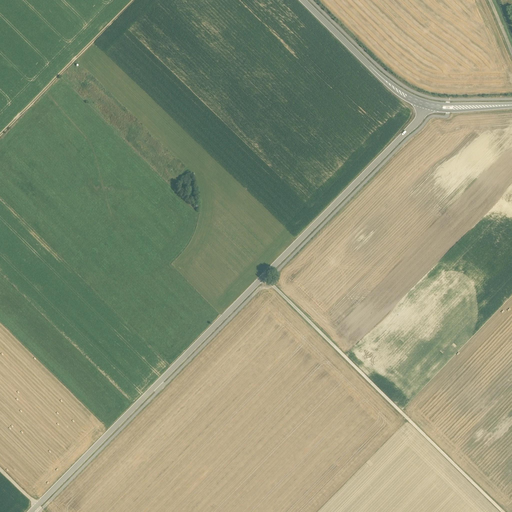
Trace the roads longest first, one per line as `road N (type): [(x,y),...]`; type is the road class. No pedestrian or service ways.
road 1 (unclassified): [(29,511),(415,122),(424,104)]
road 2 (track): [(500,511),(263,277)]
road 3 (track): [(0,141),(139,0)]
road 4 (unclassified): [(424,104),(381,77),(302,0)]
